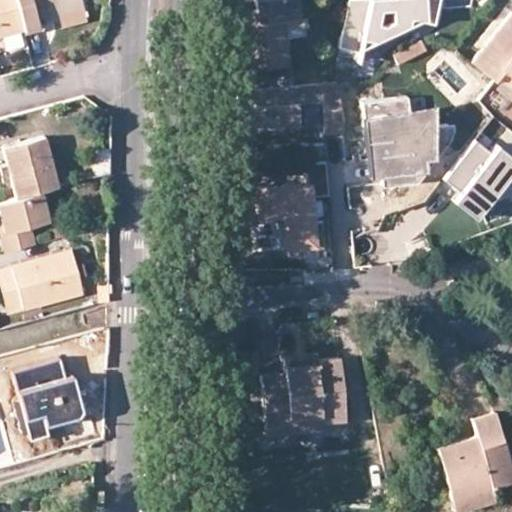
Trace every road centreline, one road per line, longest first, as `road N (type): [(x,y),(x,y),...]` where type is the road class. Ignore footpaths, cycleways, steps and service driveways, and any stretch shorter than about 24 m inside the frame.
road 1 (residential): [(135,63),(125,511)]
road 2 (residential): [(185,305),(381,288),(415,294),(511,351)]
road 3 (secondary): [(188,0),(185,305)]
road 4 (secondary): [(185,305),(178,511)]
road 5 (residential): [(135,63),(0,101)]
